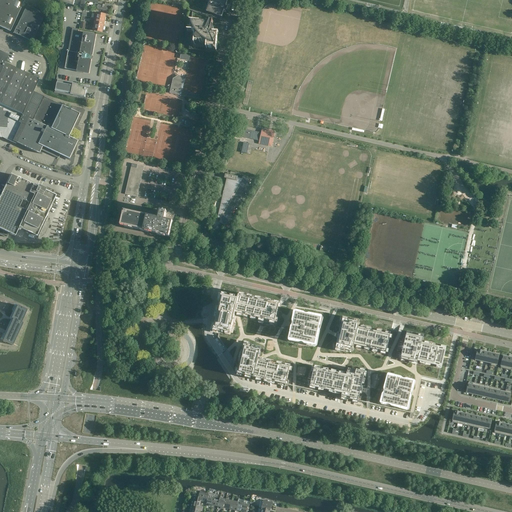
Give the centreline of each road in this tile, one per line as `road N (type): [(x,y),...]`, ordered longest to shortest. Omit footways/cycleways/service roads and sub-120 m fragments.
road 1 (primary): [(511,488),(87,401)]
road 2 (primary): [(151,447),(275,462),(493,511)]
road 3 (residential): [(442,389),(411,423),(239,382),(207,333),(222,268)]
road 4 (unclassified): [(222,268),(181,259),(177,250),(238,0)]
road 5 (unclassified): [(468,325),(222,268)]
road 6 (secondary): [(86,263),(103,104)]
road 7 (primary): [(49,511),(65,464),(80,454),(151,447)]
road 8 (residential): [(511,410),(452,396),(468,325)]
